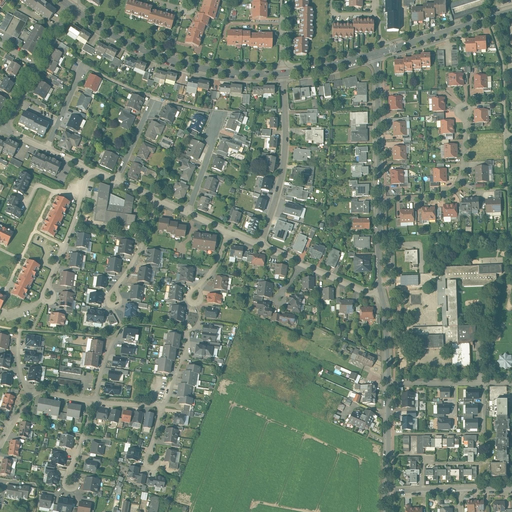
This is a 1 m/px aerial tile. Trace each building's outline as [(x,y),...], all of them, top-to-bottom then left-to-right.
[(40,1),(38,0),(18,0),(33,11),(34,10),(40,1)] [(56,12),(41,0),(40,1),(34,10),(49,21),(56,12)] [(219,0),(204,0),(202,8),(216,12),(219,0)] [(294,0),(295,6),(296,6),(296,10),(301,10),(307,10),(307,6),(308,6),(308,0),(294,0)] [(384,0),(385,14),(387,14),(396,14),(395,0),(384,0)] [(461,0),(450,4),(451,9),(480,0),(461,0)] [(137,3),(128,1),(125,13),(133,16),(137,3)] [(152,8),(137,3),(133,16),(148,20),(147,23),(152,8)] [(253,5),(253,4),(252,4),(252,19),(266,19),(266,5),(265,4),(265,5),(253,5)] [(482,5),(453,15),(455,20),(484,11),(482,5)] [(159,26),(163,14),(151,11),(152,8),(147,23),(159,26)] [(216,12),(202,8),(200,15),(201,16),(209,18),(214,20),(216,12)] [(312,10),(307,10),(301,10),(301,13),(300,13),(300,21),(301,21),(301,25),(299,25),(312,25),(312,21),(313,22),(313,13),(312,13),(312,10)] [(20,20),(12,36),(17,39),(29,18),(16,11),(13,16),(20,20)] [(7,13),(0,26),(0,29),(5,32),(13,16),(7,13)] [(163,14),(159,26),(171,30),(174,17),(163,14)] [(396,14),(387,14),(387,31),(398,31),(398,14),(396,14)] [(200,15),(197,15),(195,24),(193,23),(191,30),(202,34),(205,34),(202,33),(205,26),(206,26),(209,18),(201,16),(200,15)] [(357,21),(353,21),(353,26),(353,33),(363,33),(363,21),(359,21),(358,20),(357,21)] [(369,21),(368,20),(367,21),(363,21),(363,33),(373,34),(373,21),(369,21)] [(338,24),(336,26),(332,26),(332,38),(343,38),(343,26),(339,26),(338,24)] [(312,25),(299,25),(301,25),(301,28),(300,28),(300,36),(301,37),(301,40),(306,40),(311,40),(312,37),(313,37),(313,28),(312,28),(312,25)] [(348,25),(346,26),(343,26),(343,38),(353,38),(353,33),(353,26),(349,26),(348,25)] [(45,31),(36,26),(32,34),(41,39),(45,31)] [(81,32),(73,26),(69,32),(77,37),(78,36),(81,32)] [(202,34),(191,30),(186,29),(189,30),(185,43),(198,47),(202,34)] [(91,36),(82,31),(81,32),(78,36),(87,42),(91,36)] [(241,32),(227,32),(227,46),(241,46),(241,45),(241,33),(241,32)] [(249,35),(250,33),(241,33),(241,45),(249,45),(249,47),(257,47),(258,47),(258,35),(249,35)] [(41,39),(32,34),(22,50),(32,56),(41,39)] [(272,34),(258,34),(258,35),(258,47),(257,47),(257,48),(272,48),(272,34)] [(476,50),(479,50),(486,50),(486,38),(475,38),(476,40),(476,41),(476,50)] [(301,40),(296,40),(296,43),(294,43),(294,52),(296,52),(296,55),(306,55),(306,52),(308,52),(308,43),(306,43),(306,40),(301,40)] [(466,41),(466,46),(466,53),(476,52),(476,50),(476,40),(466,41)] [(107,49),(98,44),(95,50),(104,55),(105,53),(107,49)] [(95,50),(90,47),(86,52),(92,55),(95,50)] [(117,52),(108,47),(107,49),(105,53),(114,58),(117,52)] [(62,54),(55,51),(50,60),(51,61),(56,64),(62,54)] [(430,66),(430,60),(430,54),(421,55),(421,57),(421,67),(430,66)] [(14,59),(6,55),(4,59),(6,60),(6,59),(12,63),(14,59)] [(412,59),(412,69),(421,69),(421,67),(421,57),(412,57),(412,59)] [(116,58),(114,62),(113,61),(110,66),(115,69),(117,66),(119,60),(116,58)] [(12,63),(6,59),(6,60),(5,60),(7,61),(4,66),(4,65),(3,67),(5,68),(5,67),(9,69),(7,72),(15,77),(20,67),(12,63)] [(136,63),(127,59),(124,65),(134,69),(134,68),(136,63)] [(403,59),(403,61),(403,71),(412,71),(412,69),(412,59),(403,59)] [(51,61),(46,70),(52,73),(57,64),(56,64),(51,61)] [(147,65),(137,61),(136,63),(134,68),(144,72),(147,65)] [(394,74),(403,73),(403,71),(403,61),(394,62),(394,74)] [(167,74),(157,71),(155,78),(165,81),(165,79),(167,74)] [(177,76),(167,73),(167,74),(165,79),(175,82),(177,76)] [(100,79),(91,75),(85,88),(86,88),(92,91),(94,92),(100,79)] [(366,83),(360,84),(357,82),(356,77),(343,80),(344,84),(345,89),(350,88),(356,87),(357,92),(356,92),(357,96),(354,96),(354,99),(352,99),(352,103),(358,103),(367,103),(367,96),(366,83)] [(10,81),(5,79),(0,88),(0,89),(8,94),(13,85),(9,82),(10,81)] [(198,83),(188,81),(187,87),(197,89),(197,88),(198,83)] [(209,83),(198,81),(198,83),(197,88),(208,90),(209,83)] [(50,87),(40,82),(37,88),(46,94),(50,87)] [(329,85),(323,86),(323,87),(319,88),(319,90),(319,96),(319,95),(324,94),(325,98),(331,97),(329,85)] [(242,87),(231,86),(230,87),(230,93),(241,94),(242,87)] [(274,94),(274,87),(263,87),(263,89),(263,95),(263,98),(268,98),(268,94),(274,94)] [(46,94),(37,88),(33,94),(43,100),(46,94)] [(299,89),(292,90),(294,100),(301,99),(310,97),(309,88),(299,90),(299,89)] [(83,95),(82,94),(76,107),(86,111),(91,98),(83,95)] [(137,97),(132,95),(130,101),(141,106),(143,100),(137,97)] [(141,106),(130,101),(127,107),(131,109),(138,112),(141,106)] [(171,109),(166,106),(163,112),(174,117),(176,111),(177,111),(171,109)] [(31,129),(36,119),(36,118),(24,112),(19,123),(31,129)] [(129,115),(122,112),(118,120),(123,122),(121,127),(129,130),(134,118),(129,115)] [(174,117),(163,112),(161,118),(164,119),(172,123),(172,122),(174,117)] [(363,113),(362,113),(356,114),(350,114),(350,119),(356,119),(356,125),(360,124),(366,124),(367,124),(367,117),(367,113),(363,113)] [(307,114),(299,114),(300,124),(316,124),(316,114),(307,114)] [(82,119),(72,115),(67,127),(77,131),(82,119)] [(238,115),(231,115),(229,119),(238,123),(241,124),(244,117),(240,115),(238,115)] [(202,118),(195,116),(192,122),(202,126),(205,120),(202,118)] [(36,119),(31,129),(31,130),(44,136),(49,125),(36,119)] [(238,123),(229,119),(227,124),(228,124),(226,129),(235,132),(234,132),(238,123)] [(202,126),(192,122),(189,128),(199,133),(202,126)] [(156,125),(151,123),(145,137),(153,140),(156,133),(160,135),(164,127),(157,124),(156,125)] [(185,132),(179,129),(176,136),(182,138),(185,132)] [(360,130),(358,130),(358,133),(351,133),(351,139),(358,139),(358,142),(366,142),(366,136),(365,136),(365,130),(360,130)] [(311,131),(301,131),(302,132),(306,132),(306,140),(314,140),(314,143),(319,143),(319,142),(322,142),(322,131),(321,131),(311,131)] [(73,136),(65,133),(58,146),(69,151),(72,143),(77,145),(80,139),(79,139),(73,136)] [(168,139),(163,137),(160,144),(169,148),(172,141),(169,140),(169,139),(168,139)] [(237,143),(231,141),(231,142),(222,139),(221,139),(222,139),(218,151),(217,150),(217,151),(218,151),(227,154),(229,148),(238,151),(238,152),(238,151),(242,153),(243,149),(240,147),(241,144),(237,143)] [(5,144),(0,141),(0,155),(2,152),(13,157),(18,146),(7,140),(5,144)] [(203,145),(192,140),(189,145),(193,147),(190,153),(188,152),(187,156),(186,156),(190,158),(196,160),(203,145)] [(155,149),(143,143),(137,156),(146,160),(150,151),(153,153),(155,149)] [(367,148),(355,148),(355,156),(358,156),(358,161),(366,160),(366,153),(367,153),(367,148)] [(306,150),(294,149),(293,160),(307,161),(307,157),(310,157),(310,151),(306,150)] [(111,154),(108,152),(104,161),(102,160),(100,165),(112,171),(118,157),(111,154)] [(44,170),(48,160),(45,158),(42,156),(42,157),(36,154),(34,159),(31,165),(43,171),(44,170)] [(268,157),(267,157),(264,171),(273,173),(275,158),(268,157)] [(22,163),(12,158),(9,164),(20,169),(22,163)] [(224,162),(215,158),(213,163),(214,163),(212,168),(221,171),(220,171),(224,162)] [(48,160),(44,170),(56,176),(59,170),(58,170),(61,164),(55,162),(56,161),(53,160),(52,161),(48,159),(48,160)] [(187,164),(182,161),(182,162),(179,167),(185,170),(181,178),(188,181),(195,167),(187,164)] [(133,163),(127,176),(136,181),(137,180),(136,180),(140,172),(144,173),(144,174),(146,169),(143,167),(142,167),(139,165),(133,163)] [(362,168),(362,166),(355,166),(355,167),(355,172),(352,172),(352,178),(361,177),(361,175),(362,175),(368,175),(368,168),(362,168)] [(314,167),(309,167),(308,170),(301,169),(298,168),(298,170),(292,169),(291,179),(290,179),(289,180),(297,181),(297,175),(300,175),(301,174),(308,175),(307,183),(312,184),(314,167)] [(488,167),(482,167),(476,167),(476,175),(488,175),(488,167)] [(158,174),(146,169),(144,174),(155,179),(158,174)] [(22,173),(13,191),(22,195),(31,178),(22,173)] [(218,181),(208,178),(207,178),(208,178),(204,189),(203,189),(209,192),(213,193),(213,192),(217,181),(217,182),(218,181)] [(271,181),(264,179),(261,190),(268,192),(271,181)] [(185,186),(180,184),(179,184),(176,183),(174,188),(177,189),(174,197),(182,200),(188,187),(185,186)] [(110,187),(100,184),(94,220),(134,225),(135,214),(132,214),(134,198),(126,195),(125,201),(109,194),(110,187)] [(356,185),(352,185),(352,186),(352,191),(356,191),(356,196),(362,196),(362,197),(364,197),(364,196),(368,196),(368,191),(368,185),(356,185)] [(303,188),(292,186),(291,190),(289,189),(287,190),(287,193),(287,196),(287,197),(292,198),(296,198),(296,199),(306,201),(308,192),(307,192),(302,191),(303,188)] [(19,202),(10,197),(7,205),(9,206),(6,214),(19,219),(22,212),(16,209),(19,202)] [(58,197),(50,214),(63,221),(71,203),(58,197)] [(210,200),(201,197),(200,202),(198,206),(207,210),(207,209),(210,200),(210,201),(210,200)] [(265,201),(258,199),(255,210),(262,212),(265,201)] [(463,211),(471,211),(471,210),(470,199),(462,199),(462,203),(463,210),(463,211)] [(471,210),(479,210),(478,199),(470,199),(471,210)] [(492,216),(495,216),(501,216),(500,200),(492,200),(492,216)] [(357,203),(352,203),(352,213),(362,213),(363,214),(368,214),(368,202),(357,203)] [(302,208),(287,204),(286,208),(285,208),(283,213),(290,215),(296,217),(296,216),(299,217),(302,208)] [(235,212),(233,212),(232,216),(230,222),(237,225),(241,214),(235,212)] [(63,221),(50,214),(42,231),(55,237),(63,221)] [(259,221),(252,219),(248,218),(246,223),(250,224),(248,229),(255,232),(259,221)] [(169,221),(159,220),(158,230),(163,231),(163,230),(167,231),(168,223),(169,221)] [(278,221),(277,220),(275,228),(276,229),(273,238),(284,242),(287,231),(286,231),(288,224),(285,223),(278,221)] [(358,220),(353,220),(353,221),(353,224),(353,230),(353,229),(368,228),(368,230),(368,220),(367,220),(358,220)] [(168,223),(167,231),(167,233),(171,234),(175,235),(177,226),(177,224),(168,223)] [(177,226),(175,235),(175,237),(180,238),(180,237),(184,238),(186,228),(177,226)] [(7,231),(2,228),(1,229),(0,228),(0,242),(2,243),(2,242),(4,243),(4,244),(7,246),(13,233),(10,232),(9,233),(7,232),(7,231)] [(81,235),(78,234),(77,241),(88,242),(89,236),(81,235)] [(216,237),(209,236),(209,237),(201,236),(201,235),(194,234),(192,249),(196,249),(200,249),(199,251),(206,252),(207,250),(210,251),(214,252),(216,237)] [(307,237),(299,234),(295,243),(297,244),(294,250),(301,254),(307,241),(305,240),(307,237)] [(359,238),(353,238),(354,248),(361,249),(370,249),(370,238),(359,238)] [(125,241),(120,240),(120,241),(119,247),(131,249),(132,242),(125,241)] [(88,242),(77,241),(76,247),(80,248),(86,249),(87,249),(88,242)] [(41,249),(30,244),(26,254),(29,256),(30,258),(28,261),(38,265),(43,255),(41,249)] [(319,246),(319,247),(315,246),(313,250),(312,249),(310,254),(311,254),(310,257),(314,259),(315,258),(319,260),(324,249),(324,248),(319,246)] [(131,249),(119,247),(118,253),(118,254),(123,254),(130,255),(131,249)] [(340,252),(332,249),(328,258),(329,259),(327,265),(334,269),(340,256),(338,255),(340,252)] [(154,251),(149,250),(148,253),(147,257),(159,258),(160,252),(154,251)] [(410,262),(416,262),(417,262),(418,262),(417,251),(404,251),(404,255),(406,255),(406,259),(410,259),(410,262)] [(75,255),(72,254),(71,261),(82,262),(83,256),(82,256),(75,255)] [(264,257),(253,255),(253,256),(252,263),(252,264),(263,266),(264,257)] [(159,258),(147,257),(146,260),(147,260),(147,263),(151,264),(158,265),(159,258)] [(369,257),(356,257),(356,269),(361,269),(361,271),(369,271),(369,257)] [(110,259),(109,259),(108,266),(120,267),(120,261),(117,260),(110,259)] [(28,261),(27,260),(26,264),(27,264),(26,266),(25,266),(22,273),(23,273),(22,275),(20,275),(19,277),(32,284),(33,280),(32,279),(33,277),(34,277),(37,272),(36,271),(37,269),(38,269),(40,266),(38,265),(28,261)] [(82,262),(71,261),(70,267),(73,268),(80,269),(81,269),(82,262)] [(277,265),(276,271),(275,275),(279,276),(278,277),(285,278),(285,276),(286,267),(277,265)] [(502,274),(502,268),(501,265),(445,268),(445,276),(441,276),(441,279),(462,278),(462,287),(497,286),(496,274),(502,274)] [(120,267),(108,266),(107,272),(108,272),(115,273),(119,274),(120,267)] [(147,269),(140,268),(139,275),(150,276),(151,272),(151,270),(147,269)] [(187,269),(182,268),(182,269),(181,275),(193,276),(194,270),(187,269)] [(73,281),(74,274),(69,273),(61,272),(60,279),(73,281)] [(150,276),(139,275),(138,281),(144,282),(149,283),(150,281),(150,276)] [(193,276),(181,275),(180,281),(185,282),(192,283),(193,276)] [(32,284),(19,277),(18,280),(19,281),(18,283),(17,282),(14,290),(15,290),(14,292),(13,291),(11,295),(12,295),(22,300),(24,301),(25,298),(24,297),(25,294),(26,295),(28,289),(27,289),(29,286),(30,287),(32,284)] [(98,277),(96,287),(105,289),(106,279),(98,277)] [(308,278),(307,279),(303,279),(303,284),(303,285),(303,289),(308,289),(309,290),(313,290),(313,287),(313,278),(308,278)] [(72,288),(73,281),(60,279),(59,286),(67,288),(72,288)] [(441,279),(441,281),(437,281),(438,306),(442,306),(443,327),(444,344),(451,344),(452,368),(460,368),(460,366),(463,366),(463,368),(470,367),(470,344),(476,343),(475,326),(458,326),(456,281),(447,282),(448,290),(445,290),(445,279),(441,279)] [(265,284),(259,283),(258,290),(270,291),(270,290),(271,290),(272,286),(271,286),(271,285),(265,284)] [(136,287),(132,286),(131,293),(142,294),(143,288),(136,287)] [(168,293),(182,295),(183,288),(176,287),(169,286),(169,287),(168,293)] [(333,301),(333,289),(323,289),(323,291),(322,293),(323,294),(323,301),(333,301)] [(270,291),(258,290),(257,296),(262,297),(269,298),(269,297),(270,297),(271,293),(270,293),(270,291)] [(142,294),(131,293),(130,299),(134,300),(141,301),(142,301),(142,294)] [(167,300),(167,301),(176,302),(181,303),(182,295),(168,293),(167,300)] [(102,296),(90,294),(89,303),(100,305),(102,296)] [(215,295),(208,294),(207,303),(221,305),(222,297),(222,296),(215,295)] [(12,295),(10,299),(8,300),(6,298),(1,308),(7,311),(18,307),(22,300),(12,295)] [(72,301),(60,299),(60,306),(66,307),(71,308),(71,307),(72,301)] [(136,307),(126,305),(126,308),(125,308),(125,312),(125,317),(135,318),(135,317),(136,317),(136,313),(135,312),(136,307)] [(180,308),(172,307),(171,314),(183,315),(184,309),(180,308)] [(211,309),(206,309),(205,317),(215,319),(215,317),(217,316),(217,313),(216,312),(216,310),(211,309)] [(268,310),(259,309),(259,315),(262,315),(264,318),(267,316),(270,316),(271,310),(268,310)] [(96,312),(88,311),(87,322),(94,323),(96,312)] [(104,313),(96,312),(94,323),(102,324),(104,313)] [(58,315),(51,314),(51,316),(50,322),(50,324),(57,325),(58,315)] [(114,314),(107,317),(110,325),(117,323),(114,314)] [(183,315),(171,314),(170,320),(170,321),(171,321),(182,322),(183,315)] [(65,316),(58,315),(57,325),(64,326),(65,316)] [(294,317),(291,316),(291,315),(286,315),(283,315),(281,323),(284,323),(284,325),(290,325),(290,324),(293,325),(294,317)] [(216,327),(204,326),(203,333),(215,334),(216,327)] [(418,350),(443,349),(444,349),(443,327),(411,328),(412,346),(418,345),(418,350)] [(130,331),(124,330),(123,339),(138,341),(138,336),(137,336),(138,332),(130,331)] [(215,334),(203,333),(202,340),(214,341),(215,334)] [(180,336),(168,334),(167,341),(179,343),(180,336)] [(0,335),(0,342),(7,343),(8,337),(6,337),(0,335)] [(40,338),(27,336),(25,346),(34,347),(38,348),(38,347),(40,338)] [(179,343),(167,341),(166,347),(176,349),(175,349),(178,349),(179,343)] [(127,346),(122,345),(121,353),(132,355),(132,353),(133,353),(133,349),(132,348),(133,347),(127,346)] [(212,349),(196,346),(195,354),(211,357),(211,356),(212,349)] [(176,349),(166,347),(164,347),(163,353),(175,355),(175,349),(176,349)] [(101,349),(91,348),(90,354),(98,356),(100,356),(101,349)] [(34,354),(26,352),(24,361),(34,362),(34,363),(36,363),(37,363),(38,363),(39,356),(39,354),(34,354)] [(359,352),(358,352),(357,356),(373,363),(375,359),(368,356),(369,355),(366,354),(366,355),(359,352)] [(175,355),(163,353),(162,360),(171,361),(174,362),(175,355)] [(98,356),(90,354),(87,354),(86,360),(97,362),(98,356)] [(505,354),(503,356),(500,356),(500,360),(498,362),(500,364),(500,367),(503,367),(505,369),(508,367),(511,367),(511,356),(508,356),(505,354)] [(4,356),(0,355),(0,361),(10,363),(10,360),(10,357),(4,356)] [(373,363),(366,360),(357,356),(355,360),(362,363),(362,365),(364,366),(365,365),(371,367),(373,363)] [(120,359),(113,358),(112,366),(124,368),(125,360),(120,359)] [(171,361),(162,360),(159,359),(158,366),(170,368),(171,361)] [(97,362),(86,360),(85,367),(96,368),(97,362)] [(10,363),(0,361),(0,367),(2,368),(8,369),(9,366),(10,363)] [(81,369),(60,366),(59,372),(81,375),(81,369)] [(170,368),(158,366),(158,372),(169,374),(170,368)] [(194,367),(188,366),(187,372),(187,373),(196,374),(199,375),(200,368),(194,367)] [(36,369),(30,368),(29,375),(40,376),(41,372),(41,370),(36,369)] [(115,372),(109,372),(108,379),(112,379),(111,380),(118,381),(119,375),(120,373),(115,372)] [(196,374),(187,373),(187,372),(184,372),(183,379),(195,380),(196,374)] [(357,375),(351,373),(349,378),(355,381),(357,375)] [(6,376),(2,375),(2,376),(0,375),(0,379),(2,380),(1,385),(10,386),(12,376),(6,376)] [(40,376),(29,375),(28,381),(34,382),(40,383),(40,381),(40,376)] [(80,382),(58,379),(57,385),(79,388),(80,382)] [(195,380),(183,379),(182,385),(191,386),(191,387),(194,387),(195,380)] [(191,386),(182,385),(179,384),(178,391),(190,393),(191,387),(191,386)] [(114,387),(105,385),(104,393),(109,394),(109,395),(113,396),(113,395),(118,395),(119,389),(119,387),(114,387)] [(488,401),(492,401),(504,401),(504,398),(507,398),(507,387),(488,387),(488,401)] [(450,398),(450,391),(450,389),(440,389),(440,397),(440,398),(450,398)] [(371,396),(371,399),(375,399),(375,391),(367,391),(367,390),(360,390),(360,393),(365,393),(365,396),(371,396)] [(478,390),(466,390),(466,398),(467,399),(472,399),(478,399),(478,390)] [(190,393),(178,391),(177,398),(180,398),(189,399),(190,393)] [(14,398),(6,395),(3,402),(12,404),(14,398)] [(365,396),(365,399),(362,399),(362,403),(367,403),(367,404),(375,404),(375,399),(371,399),(371,396),(365,396)] [(189,399),(180,398),(179,404),(184,405),(190,406),(191,406),(192,400),(189,399)] [(46,401),(39,400),(38,408),(37,411),(44,413),(46,401)] [(53,402),(46,401),(44,413),(43,414),(51,415),(53,402)] [(507,408),(507,401),(504,401),(492,401),(492,417),(497,417),(507,417),(507,410),(508,410),(508,408),(507,408)] [(12,404),(3,402),(1,408),(6,410),(10,411),(12,404)] [(60,403),(53,402),(51,415),(57,417),(58,417),(58,413),(60,403)] [(75,406),(69,405),(67,414),(67,417),(73,418),(75,406)] [(466,405),(466,406),(464,406),(464,414),(466,414),(472,414),(477,414),(477,405),(469,405),(466,405)] [(444,414),(449,414),(449,406),(442,406),(438,406),(438,414),(444,414)] [(103,410),(98,409),(96,419),(106,421),(108,413),(108,411),(105,411),(105,410),(103,410)] [(361,417),(352,413),(347,423),(363,430),(365,427),(366,427),(369,428),(375,415),(365,410),(362,416),(361,416),(361,417)] [(120,412),(112,411),(111,414),(109,422),(110,422),(118,423),(119,418),(120,412)] [(131,413),(124,411),(123,417),(122,417),(122,419),(122,422),(123,422),(129,423),(131,417),(131,413)] [(143,414),(135,412),(134,418),(133,423),(141,424),(143,414)] [(153,414),(146,413),(143,428),(150,429),(153,414)] [(180,415),(178,414),(177,415),(175,414),(173,424),(183,425),(184,416),(181,415),(180,415)] [(507,432),(509,432),(509,423),(507,423),(507,417),(497,417),(497,423),(495,423),(495,432),(497,432),(497,436),(507,436),(507,432)] [(412,419),(411,419),(402,419),(402,422),(401,422),(401,426),(402,426),(402,430),(412,430),(412,419)] [(438,429),(450,429),(450,421),(446,421),(438,421),(438,422),(437,423),(437,424),(438,425),(438,429)] [(466,429),(477,429),(477,421),(472,421),(466,421),(466,429)] [(28,424),(21,423),(20,430),(29,431),(30,424),(28,424)] [(173,430),(166,429),(165,436),(177,437),(177,438),(178,431),(173,430)] [(29,431),(20,430),(19,437),(26,438),(28,438),(29,431)] [(73,437),(61,435),(60,441),(72,443),(73,437)] [(177,437),(165,436),(164,442),(171,443),(176,444),(177,438),(177,437)] [(423,445),(423,448),(435,448),(435,439),(430,439),(430,436),(423,436),(423,439),(423,442),(423,445)] [(447,439),(442,439),(442,436),(435,436),(435,439),(435,448),(442,448),(442,445),(447,445),(447,439)] [(454,439),(454,436),(447,436),(447,439),(447,445),(447,448),(454,448),(454,445),(459,445),(459,439),(454,439)] [(477,442),(477,436),(464,436),(464,442),(468,442),(468,449),(474,449),(474,442),(477,442)] [(497,449),(497,453),(507,453),(507,449),(509,449),(509,440),(507,440),(507,436),(497,436),(497,440),(496,440),(496,449),(497,449)] [(19,443),(11,441),(10,448),(19,450),(20,443),(19,443)] [(72,443),(60,441),(59,448),(71,450),(72,443)] [(101,443),(93,442),(90,453),(102,455),(104,445),(104,444),(101,443)] [(19,450),(10,448),(9,455),(16,456),(18,457),(19,450)] [(129,449),(128,453),(127,453),(126,457),(127,458),(127,459),(137,461),(137,460),(138,460),(139,460),(140,457),(139,455),(138,455),(139,451),(129,449)] [(474,449),(468,449),(464,449),(464,455),(468,455),(468,462),(474,462),(474,455),(477,455),(477,449),(474,449)] [(176,452),(167,451),(165,462),(169,462),(174,463),(174,462),(176,452)] [(500,462),(500,465),(487,465),(487,474),(488,474),(488,478),(507,478),(507,469),(509,469),(509,457),(507,457),(507,453),(497,453),(497,457),(496,457),(496,462),(500,462)] [(61,456),(53,455),(52,464),(54,464),(63,466),(65,457),(61,456)] [(419,462),(419,460),(419,457),(407,457),(407,461),(407,462),(411,462),(411,470),(417,470),(417,462),(419,462)] [(10,461),(3,460),(2,467),(11,469),(12,462),(10,461)] [(93,462),(86,461),(85,465),(84,470),(92,472),(92,473),(94,473),(96,472),(97,470),(96,469),(97,463),(93,462)] [(11,469),(2,467),(1,474),(6,475),(9,475),(11,469)] [(138,469),(130,467),(129,471),(128,472),(127,475),(128,476),(128,478),(130,478),(131,479),(132,480),(134,479),(136,479),(138,479),(137,484),(143,485),(145,476),(139,475),(137,475),(138,469)] [(464,470),(464,467),(459,467),(459,470),(451,470),(451,476),(459,476),(459,480),(464,480),(464,476),(464,470)] [(472,470),(464,470),(464,476),(472,476),(472,480),(477,480),(477,467),(472,467),(472,470)] [(433,477),(433,480),(438,480),(438,476),(438,471),(438,468),(433,468),(433,471),(425,471),(425,477),(433,477)] [(438,471),(438,476),(446,476),(446,480),(451,480),(451,476),(451,470),(451,468),(446,468),(446,471),(438,471)] [(419,475),(419,470),(407,470),(407,475),(410,475),(410,484),(417,483),(417,475),(419,475)] [(52,475),(49,474),(48,475),(47,484),(48,485),(51,486),(52,485),(56,486),(57,476),(52,475)] [(87,478),(85,478),(84,484),(98,487),(99,481),(95,480),(87,478)] [(162,478),(158,478),(154,478),(154,480),(153,486),(163,488),(165,480),(162,479),(162,478)] [(98,487),(84,484),(83,491),(93,493),(97,493),(97,492),(98,487)] [(22,488),(8,485),(7,491),(5,491),(5,494),(6,494),(6,498),(19,501),(20,499),(27,500),(28,497),(29,488),(29,487),(22,486),(22,488)] [(51,498),(42,496),(40,507),(49,508),(50,504),(51,498)] [(159,499),(152,496),(151,499),(148,511),(157,511),(159,501),(159,499)] [(63,511),(66,500),(59,499),(58,506),(57,511),(59,511),(63,511)] [(72,501),(66,500),(63,511),(70,511),(71,508),(72,501)] [(83,511),(85,503),(79,502),(78,508),(77,511),(83,511)] [(127,511),(129,503),(123,502),(121,511),(127,511)] [(494,511),(505,511),(505,510),(504,502),(494,503),(494,511)]
